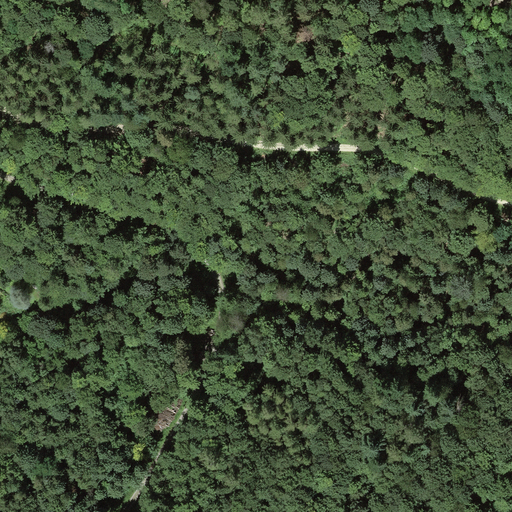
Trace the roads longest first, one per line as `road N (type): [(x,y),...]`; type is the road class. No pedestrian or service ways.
road 1 (track): [(511,199),(378,150),(169,125),(120,130),(0,109)]
road 2 (track): [(0,173),(144,212),(187,240),(214,271),(225,303),(210,367),(123,511)]
